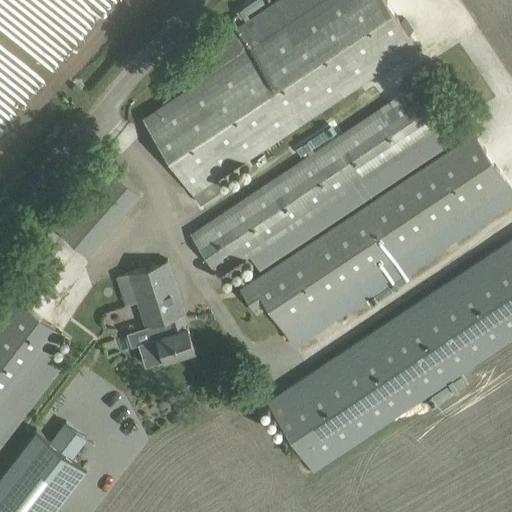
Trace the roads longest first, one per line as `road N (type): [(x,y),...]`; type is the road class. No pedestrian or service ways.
road 1 (unclassified): [(0,255),(211,0)]
road 2 (unknown): [(84,511),(124,450),(122,436),(95,410)]
